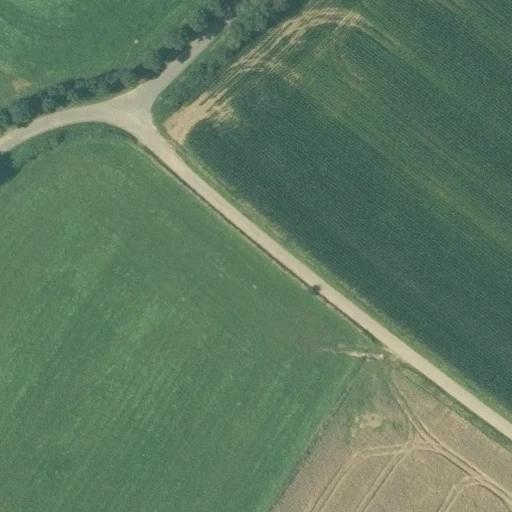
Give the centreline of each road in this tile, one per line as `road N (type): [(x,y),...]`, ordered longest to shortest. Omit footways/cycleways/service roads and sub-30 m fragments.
road 1 (unclassified): [(124,118),(511,429)]
road 2 (unclassified): [(124,118),(247,0)]
road 3 (unclassified): [(0,146),(34,126),(124,118)]
